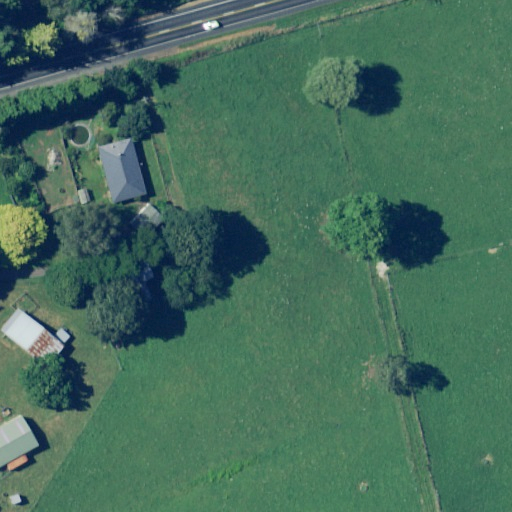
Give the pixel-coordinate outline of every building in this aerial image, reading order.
[(133,139),(95,150),(110,205),(148,194),(133,139)] [(87,189),(76,192),(80,207),(91,204),(87,189)] [(160,217),(149,205),(129,224),(140,236),(160,217)] [(51,339),(17,310),(0,329),(0,332),(43,368),(69,338),(59,329),(51,339)] [(36,447),(19,416),(0,426),(0,466),(4,464),(8,471),(25,461),(21,454),(36,447)]
